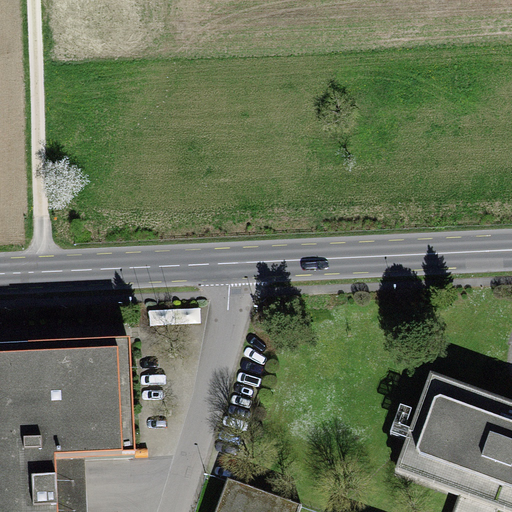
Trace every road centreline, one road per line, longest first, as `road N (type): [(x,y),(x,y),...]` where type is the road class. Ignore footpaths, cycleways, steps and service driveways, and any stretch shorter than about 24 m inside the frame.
road 1 (track): [(48,276),(37,0)]
road 2 (secondary): [(237,263),(511,250)]
road 3 (residential): [(237,263),(236,297),(174,511)]
road 4 (secondary): [(0,277),(237,263)]
